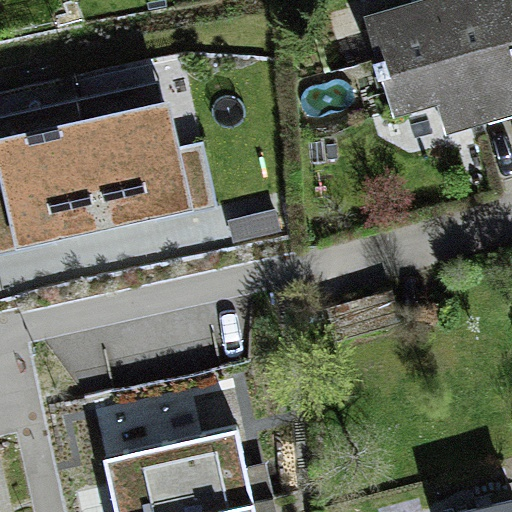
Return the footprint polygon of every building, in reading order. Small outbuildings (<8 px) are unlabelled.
[(481,117),(511,107),(511,23),(505,0),(419,0),(368,15),(380,54),(372,57),(378,75),(385,73),(395,109),(472,86),(481,117)] [(81,120),(0,137),(0,148),(20,237),(84,223),(103,219),(131,212),(186,200),(164,101),(81,120)] [(390,289),(327,308),(336,338),(399,320),(390,289)] [(123,449),(136,511),(255,511),(253,501),(246,467),(236,424),(123,449)] [(511,511),(511,497),(456,511),(511,511)]
